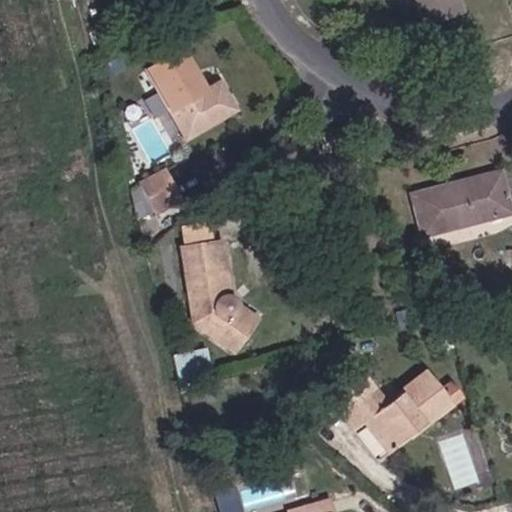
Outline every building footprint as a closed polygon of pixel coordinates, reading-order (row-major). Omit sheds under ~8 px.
[(440,0),(448,23),(489,9),(485,0),(440,0)] [(169,65),(206,134),(263,107),(246,73),(220,85),(202,49),(169,65)] [(180,208),(204,193),(186,166),(163,182),(180,208)] [(426,198),(438,240),(511,217),(511,203),(504,175),(426,198)] [(268,304),(268,287),(252,281),(242,238),(208,246),(224,322),(265,344),(287,315),(268,304)] [(204,346),(169,355),(176,381),(210,372),(204,346)] [(383,457),(407,483),(464,431),(461,429),(451,418),(439,404),(404,438),(386,420),(353,450),(370,468),(383,457)] [(451,418),(461,429),(473,418),(463,407),(451,418)] [(242,511),(236,492),(215,498),(219,511),(242,511)] [(361,511),(359,503),(329,511),(361,511)]
